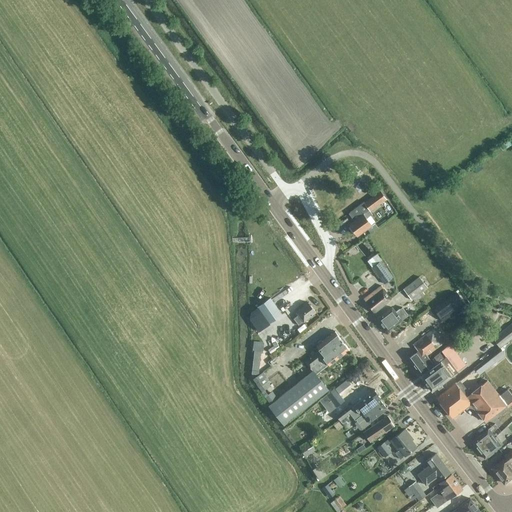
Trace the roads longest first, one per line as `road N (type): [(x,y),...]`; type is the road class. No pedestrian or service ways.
road 1 (secondary): [(503,509),(322,274)]
road 2 (secondary): [(271,203),(122,0)]
road 3 (unclassified): [(286,194),(146,0)]
